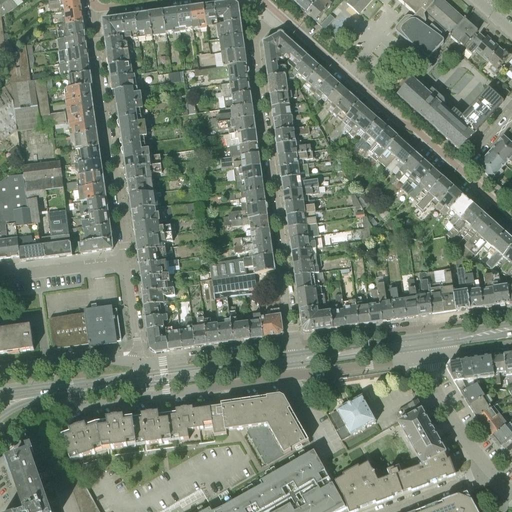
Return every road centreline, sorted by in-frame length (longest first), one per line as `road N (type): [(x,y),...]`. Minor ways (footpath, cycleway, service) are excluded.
road 1 (residential): [(292,342),(256,82),(255,43),(277,13)]
road 2 (residential): [(26,431),(71,407),(297,375)]
road 3 (residential): [(93,10),(125,261)]
road 4 (residential): [(460,169),(277,13)]
road 5 (secondary): [(140,380),(295,359)]
road 6 (residential): [(292,342),(139,364)]
road 7 (residential): [(139,364),(109,359),(0,374)]
road 8 (residential): [(489,472),(443,406),(423,356)]
road 9 (residential): [(419,325),(292,342)]
road 10 (residential): [(297,375),(423,356)]
road 11 (secondary): [(295,359),(421,342)]
road 12 (residential): [(125,261),(0,275)]
